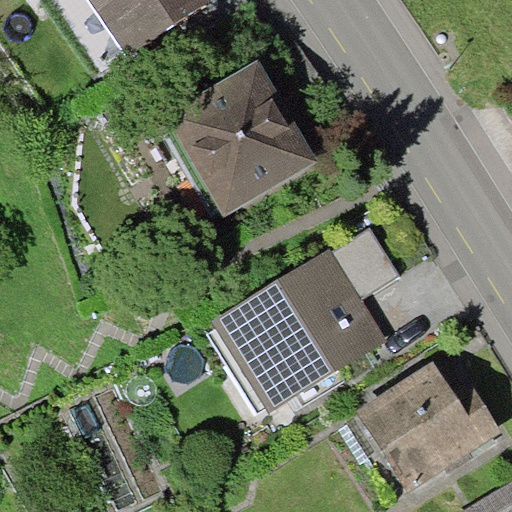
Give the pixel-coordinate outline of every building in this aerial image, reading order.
[(90,0),(130,57),(214,0),(90,0)] [(318,159),(258,58),(164,114),(224,215),(318,159)] [(401,275),(371,228),(333,252),(363,299),(401,275)] [(363,299),(333,252),(331,248),(212,321),(216,328),(265,407),(268,412),(387,339),(363,299)] [(265,407),(216,328),(208,334),(256,413),(265,407)] [(434,361),(356,410),(408,493),(503,433),(470,381),(463,385),(450,364),(440,370),(434,361)] [(511,511),(511,482),(460,511),(511,511)]
